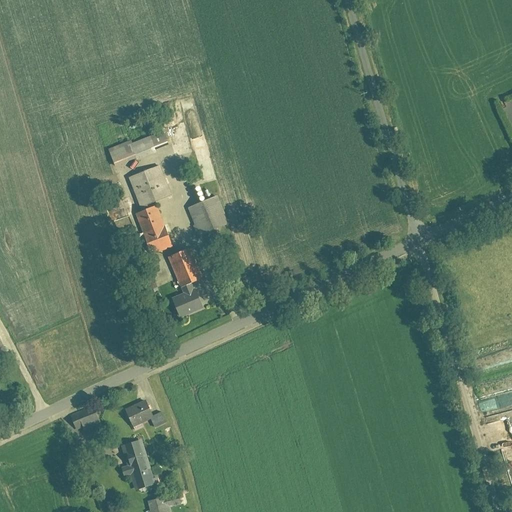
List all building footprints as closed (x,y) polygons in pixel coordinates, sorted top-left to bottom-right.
[(167,132),(137,145),(136,141),(112,151),(119,167),(172,145),(167,132)] [(162,170),(132,181),(141,206),(171,195),(162,170)] [(219,198),(189,208),(199,236),(229,225),(219,198)] [(162,208),(135,217),(149,258),(176,249),(162,208)] [(179,299),(187,318),(207,309),(195,283),(206,278),(193,249),(169,260),(182,289),(186,288),(189,295),(179,299)] [(0,326),(0,351),(11,345),(0,326)] [(129,409),(137,431),(155,424),(157,430),(170,425),(165,412),(154,416),(149,402),(129,409)] [(71,415),(79,437),(106,427),(98,406),(71,415)] [(143,443),(123,450),(138,494),(158,487),(143,443)]
